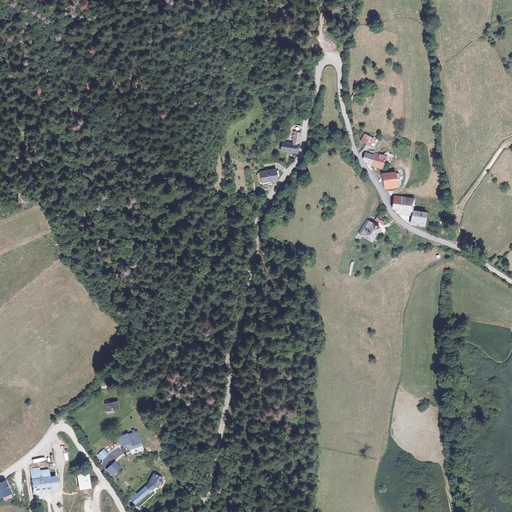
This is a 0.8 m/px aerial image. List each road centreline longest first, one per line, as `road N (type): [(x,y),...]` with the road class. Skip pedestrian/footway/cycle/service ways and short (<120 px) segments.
road 1 (unclassified): [(186,511),(205,498),(225,423),(257,221),(303,148),(322,57),(337,60),(350,139),(392,213),(511,282)]
road 2 (track): [(413,229),(382,279),(392,371),(376,466)]
road 3 (unclassified): [(0,477),(62,425),(123,511)]
